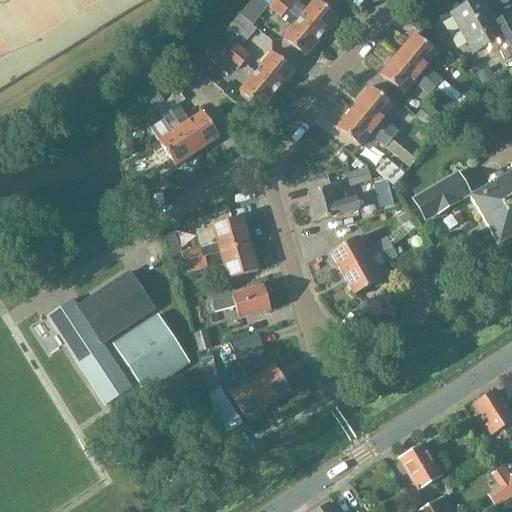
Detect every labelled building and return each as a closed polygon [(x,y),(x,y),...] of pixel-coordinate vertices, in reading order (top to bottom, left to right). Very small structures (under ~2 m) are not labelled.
[(280,19),(286,11),(273,0),(267,8),(280,19)] [(273,0),(286,11),(298,21),(319,39),(335,20),(314,2),(305,13),(288,0),(273,0)] [(451,12),(453,14),(450,16),(471,54),(495,41),(505,60),(511,55),(511,17),(511,16),(493,26),(478,0),(466,7),(465,4),(461,3),(453,8),(451,12)] [(319,39),(298,21),(282,40),(303,58),(319,39)] [(411,36),(394,55),(455,105),(459,108),(464,101),(441,82),(442,81),(425,67),(434,55),(411,36)] [(237,45),(230,53),(243,64),(249,56),(237,45)] [(236,72),(243,64),(230,53),(224,61),(236,72)] [(270,55),(256,73),(276,92),(292,72),(270,55)] [(455,105),(394,55),(378,75),(402,95),(411,83),(448,113),(455,105)] [(196,70),(188,79),(203,93),(211,84),(196,70)] [(276,92),(256,73),(239,93),(260,111),(276,92)] [(177,88),(165,103),(196,154),(218,140),(201,114),(188,122),(178,105),(185,100),(177,88)] [(368,89),(351,109),(393,143),(400,134),(382,120),(392,108),(368,89)] [(196,154),(165,103),(157,113),(170,135),(157,143),(174,168),(196,154)] [(427,103),(416,116),(437,133),(449,120),(427,103)] [(351,109),(335,129),(359,148),(369,136),(407,168),(414,160),(393,143),(351,109)] [(402,174),(386,160),(374,172),(391,187),(402,174)] [(367,169),(346,176),(349,187),(371,181),(367,169)] [(497,247),(511,238),(511,174),(469,199),(497,247)] [(458,175),(412,202),(425,224),(471,197),(458,175)] [(354,200),(346,202),(344,193),(333,196),(331,188),(307,194),(315,224),(340,217),(340,216),(357,211),(354,200)] [(390,197),(379,200),(382,208),(392,206),(390,197)] [(395,230),(403,225),(392,207),(384,212),(395,230)] [(200,246),(180,253),(183,264),(249,245),(241,219),(211,227),(212,228),(196,233),(200,246)] [(354,239),(328,253),(340,275),(390,247),(396,244),(416,229),(411,222),(386,240),(385,238),(361,251),(354,239)] [(256,272),(249,245),(183,264),(187,275),(216,266),(215,263),(221,262),(226,280),(256,272)] [(390,247),(340,275),(348,289),(352,297),(380,281),(374,270),(396,258),(390,247)] [(46,319),(90,386),(105,408),(130,391),(100,346),(152,311),(128,275),(76,310),(71,302),(46,319)] [(261,289),(218,302),(211,304),(214,315),(235,309),(239,322),(268,313),(261,289)] [(156,318),(112,347),(144,394),(188,365),(156,318)] [(255,337),(232,344),(236,355),(258,348),(255,337)] [(249,359),(239,366),(267,408),(289,393),(272,368),(260,376),(249,359)] [(267,408),(239,366),(231,371),(243,388),(229,397),(245,422),(267,408)] [(505,438),(511,434),(511,412),(498,389),(469,407),(489,437),(500,430),(505,438)] [(421,447),(399,460),(424,501),(436,494),(430,484),(439,478),(421,447)] [(511,484),(491,499),(497,507),(511,496),(511,484)] [(451,511),(443,497),(418,511),(451,511)]
